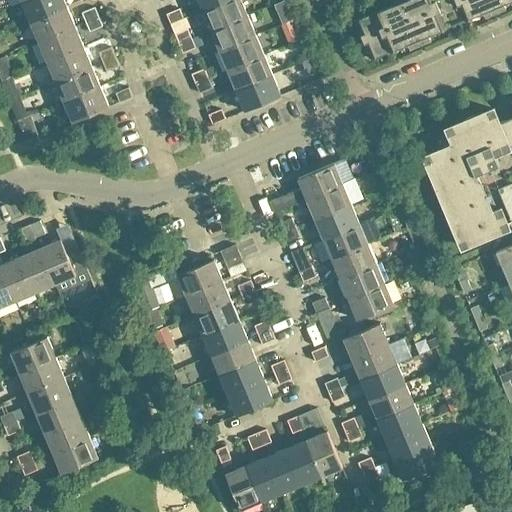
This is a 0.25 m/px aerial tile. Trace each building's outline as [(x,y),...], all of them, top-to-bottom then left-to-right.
[(66,6),(63,0),(24,0),(23,1),(31,21),(66,6)] [(222,0),(198,0),(202,8),(222,0)] [(246,14),(240,0),(222,0),(202,8),(211,28),(246,14)] [(505,8),(503,4),(511,0),(395,0),(397,3),(354,21),(370,60),(408,44),(410,49),(430,40),(428,36),(483,12),(485,17),(505,8)] [(74,26),(66,6),(31,21),(39,41),(74,26)] [(98,16),(94,6),(81,12),(85,21),(98,16)] [(182,18),(179,9),(166,14),(169,23),(182,18)] [(255,34),(246,14),(211,28),(219,48),(255,34)] [(102,25),(98,16),(85,21),(89,31),(102,25)] [(185,20),(190,33),(202,29),(197,16),(185,20)] [(82,46),(74,26),(39,41),(47,61),(82,46)] [(191,38),(187,29),(174,34),(178,44),(191,38)] [(263,54),(255,34),(219,48),(228,69),(263,54)] [(195,48),(191,38),(178,44),(182,53),(195,48)] [(91,66),(82,46),(47,61),(56,81),(91,66)] [(114,56),(110,46),(98,52),(102,61),(114,56)] [(271,74),(263,54),(228,69),(236,89),(271,74)] [(0,57),(0,80),(0,81),(13,75),(5,56),(0,57)] [(118,65),(114,56),(102,61),(106,70),(118,65)] [(91,66),(56,81),(47,85),(55,105),(64,101),(99,86),(91,66)] [(207,78),(203,68),(191,74),(195,83),(207,78)] [(279,93),(271,74),(236,89),(239,97),(244,108),(243,109),(244,110),(275,97),(281,95),(280,93),(279,93)] [(212,88),(207,78),(195,83),(199,93),(212,88)] [(107,105),(104,97),(99,86),(64,101),(73,120),(71,121),(72,122),(109,106),(108,105),(107,105)] [(4,90),(9,101),(18,97),(13,87),(4,90)] [(131,97),(127,87),(115,92),(119,102),(131,97)] [(18,97),(9,101),(12,109),(13,110),(22,106),(18,97)] [(511,118),(501,123),(494,107),(444,127),(446,132),(445,133),(444,134),(443,134),(443,135),(442,136),(441,137),(441,138),(440,140),(440,141),(440,142),(439,143),(439,144),(439,145),(440,147),(440,148),(422,155),(461,250),(511,228),(501,205),(493,209),(478,173),(498,165),(495,156),(511,149),(511,148),(510,146),(511,145),(511,144),(511,118)] [(224,118),(220,109),(208,114),(212,124),(224,118)] [(29,115),(17,120),(26,141),(27,141),(38,136),(29,115)] [(346,159),(345,158),(334,162),(297,178),(297,179),(298,179),(302,187),(282,196),(286,206),(307,198),(342,183),(354,178),(353,177),(345,159),(346,159)] [(351,199),(371,191),(366,179),(346,187),(351,199)] [(351,203),(342,183),(307,198),(315,218),(351,203)] [(511,183),(498,189),(511,222),(511,183)] [(359,223),(351,203),(315,218),(323,238),(359,223)] [(295,227),(291,217),(278,223),(282,232),(295,227)] [(45,233),(39,220),(30,224),(35,237),(45,233)] [(367,243),(359,223),(323,238),(332,258),(367,243)] [(35,237),(30,224),(20,228),(26,241),(35,237)] [(299,236),(295,227),(282,232),(286,242),(299,236)] [(76,245),(65,250),(60,238),(59,238),(59,239),(40,247),(55,283),(59,293),(91,280),(76,245)] [(376,263),(367,243),(332,258),(340,278),(376,263)] [(497,266),(501,264),(509,283),(511,281),(511,244),(496,252),(496,253),(492,255),(497,266)] [(55,283),(40,247),(20,256),(35,291),(55,283)] [(241,259),(237,249),(224,255),(228,264),(241,259)] [(35,291),(20,256),(0,264),(0,265),(15,300),(35,291)] [(311,266),(308,257),(294,263),(298,272),(311,266)] [(221,280),(213,261),(214,260),(213,259),(177,274),(177,275),(178,275),(186,295),(221,280)] [(384,282),(376,263),(340,278),(349,297),(384,282)] [(0,306),(15,300),(0,265),(0,306)] [(464,293),(471,290),(460,265),(453,268),(464,293)] [(315,276),(311,266),(298,272),(302,281),(315,276)] [(230,300),(221,280),(186,295),(195,315),(230,300)] [(254,290),(250,280),(237,285),(241,295),(254,290)] [(392,302),(384,282),(349,297),(357,316),(355,317),(356,318),(365,315),(367,320),(403,306),(400,300),(394,303),(393,301),(392,302)] [(140,290),(137,291),(145,311),(148,309),(159,305),(151,285),(140,290)] [(258,299),(254,290),(241,295),(245,305),(258,299)] [(96,295),(83,300),(87,310),(100,305),(96,295)] [(328,306),(324,297),(311,302),(315,311),(328,306)] [(238,320),(230,300),(195,315),(203,335),(238,320)] [(482,316),(477,305),(470,309),(475,320),(482,316)] [(332,315),(328,306),(315,311),(319,321),(332,315)] [(487,328),(482,316),(475,320),(479,331),(487,328)] [(247,340),(238,320),(203,335),(212,355),(247,340)] [(271,329),(267,320),(254,325),(258,335),(271,329)] [(387,343),(379,323),(380,323),(379,322),(343,337),(343,338),(344,338),(353,357),(387,343)] [(275,339),(271,329),(258,335),(262,344),(275,339)] [(168,332),(153,337),(159,357),(174,352),(168,332)] [(55,357),(46,338),(47,337),(47,336),(10,352),(10,353),(11,353),(20,372),(55,357)] [(255,360),(247,340),(212,355),(220,375),(255,360)] [(396,363),(387,343),(353,357),(361,377),(396,363)] [(498,354),(493,343),(486,346),(490,357),(498,354)] [(328,356),(324,345),(310,351),(315,361),(328,356)] [(502,365),(498,354),(490,357),(495,368),(502,365)] [(63,377),(55,357),(20,372),(28,392),(63,377)] [(263,380),(255,360),(220,375),(228,395),(263,380)] [(288,369),(284,360),(271,365),(275,375),(288,369)] [(404,383),(396,363),(361,377),(369,398),(404,383)] [(292,379),(288,369),(275,375),(279,384),(292,379)] [(71,397),(63,377),(28,392),(36,412),(71,397)] [(341,387),(337,377),(324,383),(328,392),(341,387)] [(272,399),(263,380),(228,395),(237,414),(236,414),(236,415),(273,400),(273,399),(272,399)] [(511,392),(511,388),(509,381),(501,384),(506,395),(511,392)] [(413,403),(404,383),(369,398),(378,418),(413,403)] [(345,397),(341,387),(328,392),(332,402),(345,397)] [(80,417),(71,397),(36,412),(45,432),(80,417)] [(421,423),(413,403),(378,418),(386,438),(421,423)] [(16,421),(12,411),(0,416),(0,419),(3,426),(16,421)] [(311,425),(306,412),(296,416),(302,428),(311,425)] [(302,428),(296,416),(287,420),(292,432),(302,428)] [(88,437),(80,417),(45,432),(53,452),(88,437)] [(357,426),(353,417),(340,423),(344,432),(357,426)] [(20,430),(16,421),(3,426),(7,435),(20,430)] [(430,443),(421,423),(386,438),(395,458),(430,443)] [(361,435),(357,426),(344,432),(348,441),(361,435)] [(271,441),(266,429),(256,433),(262,445),(271,441)] [(342,467),(326,431),(325,431),(325,432),(306,440),(321,475),(340,467),(341,468),(342,467)] [(262,445),(256,433),(247,437),(252,449),(262,445)] [(97,457),(88,437),(53,452),(62,472),(60,472),(61,473),(98,458),(97,457)] [(472,439),(459,444),(463,453),(476,448),(472,439)] [(321,475),(306,440),(286,449),(301,484),(321,475)] [(437,462),(430,443),(395,458),(403,477),(401,477),(402,479),(439,464),(438,462),(437,462)] [(230,459),(225,446),(215,450),(221,463),(230,459)] [(301,484),(286,449),(266,457),(281,492),(301,484)] [(33,461),(29,451),(16,457),(20,466),(33,461)] [(281,492),(266,457),(246,466),(261,501),(281,492)] [(374,467),(370,457),(357,463),(361,472),(374,467)] [(37,470),(33,461),(20,466),(24,475),(37,470)] [(261,501),(246,466),(227,474),(226,473),(225,473),(241,510),(242,510),(242,509),(261,501)] [(378,476),(374,467),(361,472),(365,482),(378,476)] [(55,491),(49,478),(29,487),(31,492),(34,500),(55,491)]
